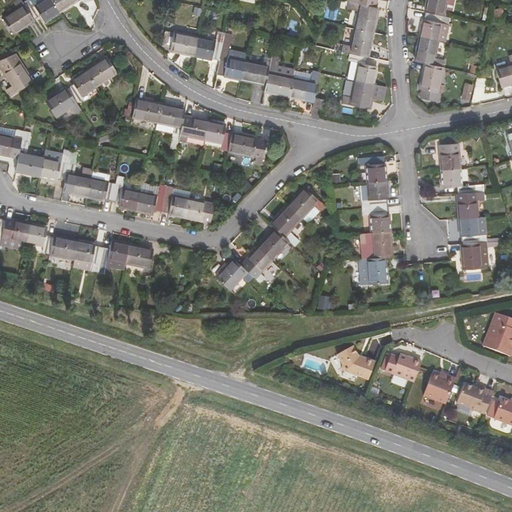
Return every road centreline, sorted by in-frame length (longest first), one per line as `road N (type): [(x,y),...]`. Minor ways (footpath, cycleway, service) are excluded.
road 1 (track): [(511,292),(267,355),(12,511)]
road 2 (secondary): [(0,311),(511,487)]
road 3 (residential): [(327,130),(214,241),(0,192)]
road 4 (residential): [(120,22),(175,79),(239,112),(327,130)]
road 5 (residential): [(404,131),(399,0)]
